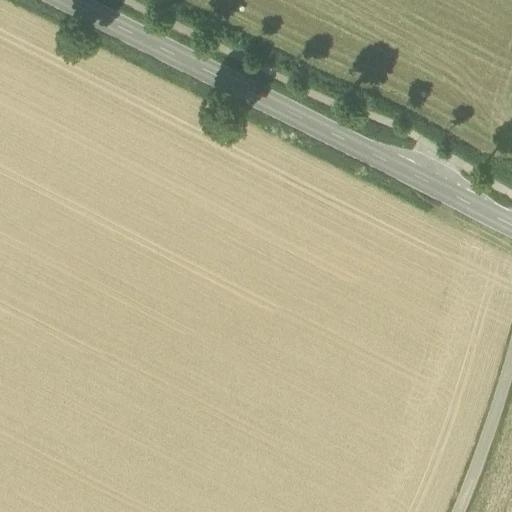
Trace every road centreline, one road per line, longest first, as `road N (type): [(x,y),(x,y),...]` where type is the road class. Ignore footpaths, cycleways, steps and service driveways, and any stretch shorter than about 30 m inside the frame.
road 1 (secondary): [(511,225),(65,0)]
road 2 (track): [(457,511),(511,352)]
